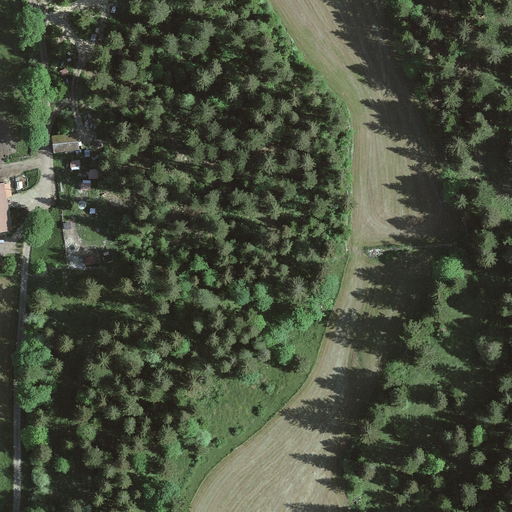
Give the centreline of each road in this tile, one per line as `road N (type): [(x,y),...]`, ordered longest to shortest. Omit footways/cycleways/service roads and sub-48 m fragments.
road 1 (track): [(12,511),(13,389),(26,244),(45,191),(41,152)]
road 2 (track): [(28,0),(44,79),(41,152)]
